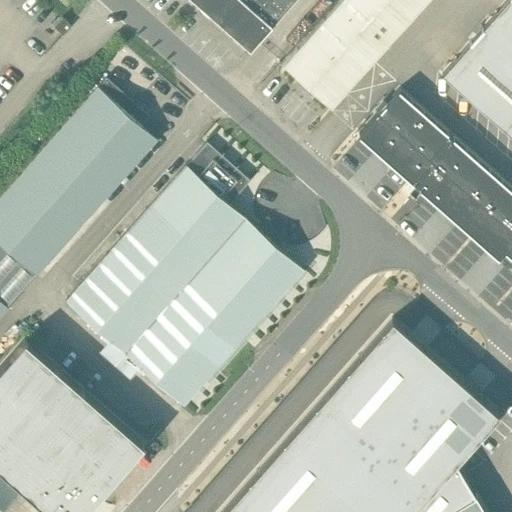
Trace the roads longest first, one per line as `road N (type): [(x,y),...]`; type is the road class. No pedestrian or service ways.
road 1 (unknown): [(223,96),(53,292),(64,331),(195,450)]
road 2 (unclassified): [(140,511),(384,238)]
road 3 (unclassified): [(384,238),(115,0)]
road 4 (unclassified): [(511,348),(384,238)]
